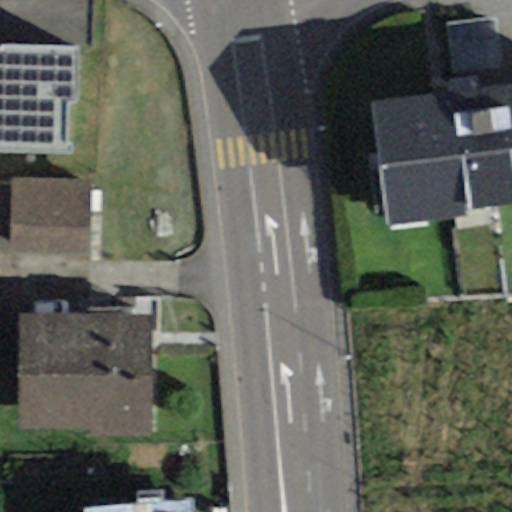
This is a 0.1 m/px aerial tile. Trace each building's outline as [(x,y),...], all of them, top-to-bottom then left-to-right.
[(0,153),(68,154),(68,105),(77,105),(77,48),(0,47),(0,153)] [(511,85),(370,104),(386,226),(511,210),(511,85)] [(0,255),(87,257),(88,180),(12,179),(12,186),(0,185),(0,255)] [(151,316),(20,316),(20,428),(86,428),(86,438),(151,438),(151,316)] [(192,511),(192,500),(84,507),(84,511),(192,511)]
